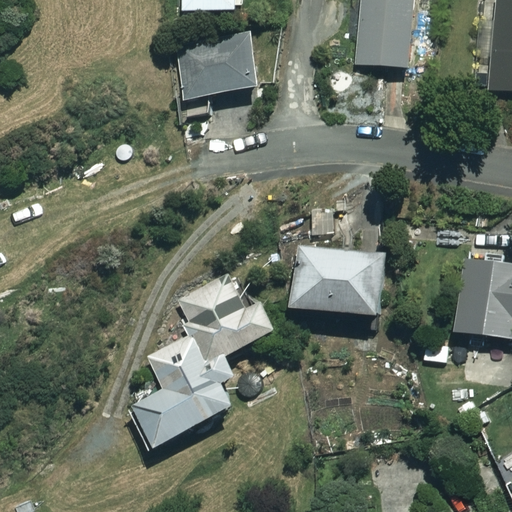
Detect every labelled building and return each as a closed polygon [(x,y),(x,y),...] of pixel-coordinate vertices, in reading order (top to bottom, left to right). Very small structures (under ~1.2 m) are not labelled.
[(185,0),(185,13),(240,14),(240,0),(185,0)] [(416,0),(363,0),(357,66),(409,72),(416,0)] [(511,0),(499,0),(497,24),(481,22),(478,57),(493,59),(490,92),(511,94),(511,0)] [(261,91),(252,36),(178,47),(186,102),(261,91)] [(333,213),(313,216),(316,238),(336,236),(333,213)] [(388,260),(301,250),(294,311),(381,321),(388,260)] [(511,267),(467,261),(456,334),(511,342),(511,267)] [(249,311),(231,275),(180,302),(197,336),(150,361),(166,392),(129,412),(152,456),(236,412),(225,390),(239,383),(228,361),(279,334),(263,304),(249,311)] [(511,456),(497,463),(511,500),(511,456)]
